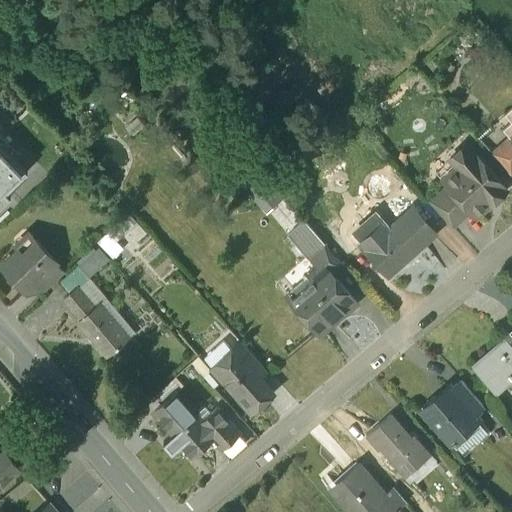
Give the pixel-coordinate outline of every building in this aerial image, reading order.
[(511,171),(511,137),(511,136),(493,153),(511,172),(511,171)] [(28,171),(0,141),(0,189),(3,187),(7,191),(28,171)] [(507,187),(467,142),(451,156),(459,165),(443,180),(447,185),(470,211),(475,216),(507,187)] [(259,162),(241,179),(269,209),(287,193),(259,162)] [(470,211),(447,185),(429,201),(452,227),(470,211)] [(7,191),(3,187),(0,189),(0,206),(11,196),(7,191)] [(414,207),(390,228),(384,222),(362,242),(391,273),(437,232),(414,207)] [(112,254),(123,247),(111,230),(101,237),(112,254)] [(35,237),(22,250),(19,247),(1,264),(17,280),(18,279),(27,289),(37,280),(36,279),(56,261),(56,260),(35,237)] [(346,267),(325,242),(308,256),(318,268),(325,263),(336,275),(346,267)] [(97,249),(80,264),(88,274),(106,259),(97,249)] [(56,261),(36,279),(37,280),(46,290),(65,271),(56,261)] [(336,275),(325,263),(318,268),(288,294),(321,332),(357,300),(336,275)] [(100,302),(95,306),(78,286),(64,297),(81,318),(78,321),(97,343),(95,345),(102,354),(105,351),(107,354),(129,336),(100,302)] [(511,343),(506,336),(472,366),(495,392),(511,377),(511,375),(510,373),(511,370),(511,343)] [(268,370),(244,342),(235,350),(259,378),(268,370)] [(259,378),(235,350),(214,368),(251,410),(271,392),(259,378)] [(484,405),(462,379),(452,388),(475,413),(484,405)] [(452,388),(449,384),(422,408),(452,441),(479,417),(475,413),(452,388)] [(202,422),(176,393),(155,411),(193,454),(213,437),(214,436),(202,422)] [(239,432),(218,408),(202,422),(214,436),(213,437),(222,447),(239,432)] [(415,444),(390,415),(366,435),(378,450),(382,447),(406,475),(430,455),(418,441),(415,444)] [(0,455),(0,481),(18,467),(5,452),(0,455)] [(392,511),(397,508),(360,466),(334,488),(354,511),(392,511)] [(57,511),(50,503),(39,511),(57,511)]
